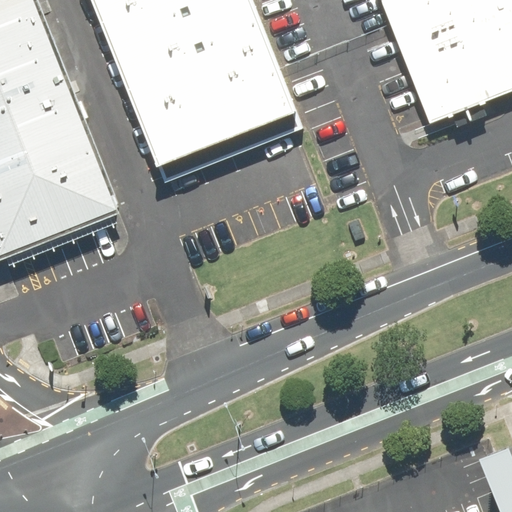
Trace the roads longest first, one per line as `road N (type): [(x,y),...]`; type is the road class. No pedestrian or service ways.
road 1 (secondary): [(4,462),(511,255)]
road 2 (secondary): [(511,365),(159,511)]
